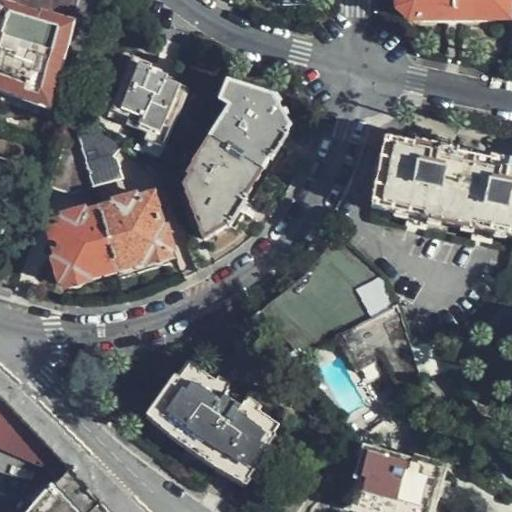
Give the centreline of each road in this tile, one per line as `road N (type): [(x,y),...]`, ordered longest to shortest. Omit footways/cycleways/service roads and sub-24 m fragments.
road 1 (residential): [(353,69),(323,180),(269,256),(234,282),(131,324),(0,330)]
road 2 (residential): [(177,511),(0,346)]
road 3 (residential): [(181,0),(226,30),(353,69)]
road 4 (residential): [(353,69),(511,102)]
